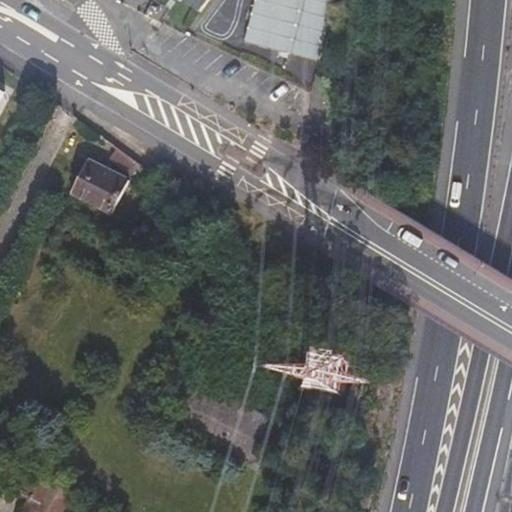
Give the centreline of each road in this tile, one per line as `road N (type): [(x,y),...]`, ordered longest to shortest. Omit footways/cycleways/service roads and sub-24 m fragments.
road 1 (secondary): [(511,328),(0,14)]
road 2 (motorway): [(488,0),(457,266),(407,511)]
road 3 (motorway): [(511,205),(445,511)]
road 4 (unknown): [(83,65),(0,221)]
road 5 (motorway): [(472,511),(511,339)]
